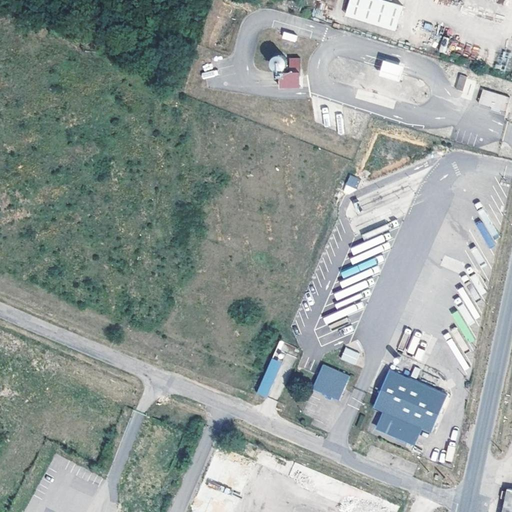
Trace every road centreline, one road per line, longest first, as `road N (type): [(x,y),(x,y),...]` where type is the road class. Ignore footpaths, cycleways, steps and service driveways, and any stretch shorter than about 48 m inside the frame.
road 1 (unclassified): [(0,307),(466,507)]
road 2 (unclassified): [(466,507),(511,296)]
